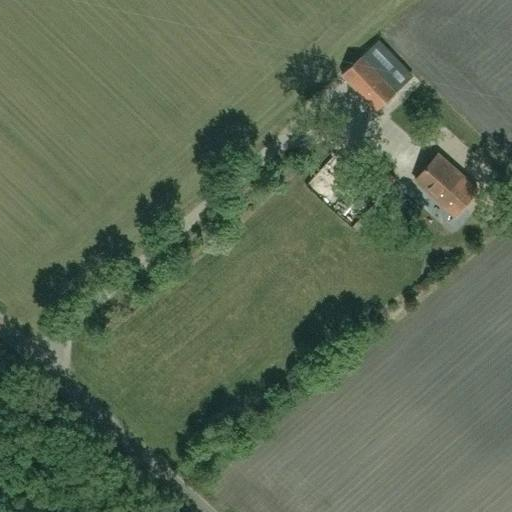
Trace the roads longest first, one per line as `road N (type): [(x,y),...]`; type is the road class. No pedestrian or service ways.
road 1 (unknown): [(42,364),(280,142),(305,131),(354,132),(414,154)]
road 2 (unclassified): [(204,511),(0,325)]
